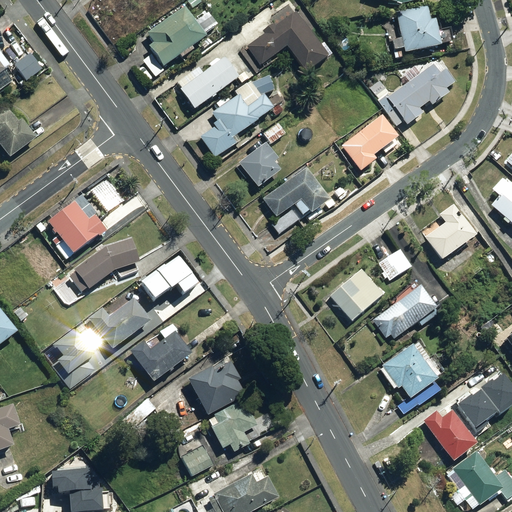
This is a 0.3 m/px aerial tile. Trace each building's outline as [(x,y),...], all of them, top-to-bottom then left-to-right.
[(202,3),(199,0),(188,0),(185,3),(191,12),(202,3)] [(399,39),(390,41),(394,61),(407,58),(407,56),(439,50),(431,8),(395,14),(399,39)] [(193,23),(182,9),(144,38),(150,46),(145,50),(150,56),(141,63),(154,79),(162,72),(161,71),(202,38),(201,37),(213,27),(203,15),(193,23)] [(326,60),(294,14),(272,28),(271,26),(261,33),(262,35),(245,47),(259,68),(285,51),(302,76),(326,60)] [(355,55),(342,36),(332,42),(345,61),(355,55)] [(37,68),(30,59),(16,69),(23,79),(37,68)] [(192,113),(234,81),(218,59),(208,66),(210,69),(201,75),(197,70),(176,86),(180,91),(177,93),(192,113)] [(385,115),(399,133),(408,125),(421,116),(418,111),(427,105),(430,109),(447,96),(444,92),(453,85),(443,72),(437,77),(429,66),(418,74),(413,67),(402,75),(406,83),(390,95),(379,81),(367,90),(385,115)] [(238,144),(234,138),(270,112),(261,98),(259,100),(258,98),(271,93),(267,77),(248,84),(233,93),(236,98),(210,115),(215,124),(210,127),(212,130),(198,139),(212,161),(238,144)] [(7,110),(0,116),(0,148),(10,160),(33,140),(7,110)] [(395,142),(379,119),(340,149),(359,175),(373,164),(370,160),(395,142)] [(284,134),(276,125),(261,136),(268,146),(284,134)] [(277,163),(263,145),(237,166),(255,189),(276,172),(272,167),(277,163)] [(284,184),(260,202),(274,222),(270,226),(279,237),(307,216),(309,218),(323,207),(326,211),(333,206),(303,166),(282,182),(284,184)] [(102,218),(126,200),(108,177),(85,195),(102,218)] [(511,225),(511,186),(511,187),(503,180),(492,192),(500,199),(492,208),(511,225)] [(51,220),(45,224),(71,260),(103,237),(91,219),(86,222),(71,202),(49,217),(51,220)] [(474,239),(450,206),(436,217),(442,226),(422,240),(439,264),(474,239)] [(136,267),(128,241),(97,250),(69,270),(86,293),(113,274),(136,267)] [(399,252),(376,266),(387,284),(410,270),(399,252)] [(346,326),(381,297),(361,273),(345,286),(342,282),(330,291),(333,295),(325,301),(346,326)] [(438,317),(416,287),(371,321),(385,341),(387,339),(390,343),(416,324),(420,330),(438,317)] [(109,354),(148,323),(130,300),(107,318),(100,310),(85,323),(109,354)] [(0,348),(19,334),(0,309),(0,348)] [(150,386),(191,356),(170,327),(128,357),(150,386)] [(511,336),(502,342),(511,358),(511,336)] [(401,417),(438,394),(431,383),(437,379),(415,344),(376,369),(392,394),(398,390),(406,403),(396,409),(401,417)] [(200,416),(239,395),(225,369),(211,377),(208,373),(184,386),(200,416)] [(82,382),(75,375),(65,385),(72,392),(82,382)] [(246,444),(262,437),(244,400),(240,403),(235,405),(211,417),(212,420),(205,424),(219,454),(227,450),(230,455),(248,447),(246,444)] [(11,408),(0,411),(0,452),(11,449),(6,432),(17,429),(11,408)] [(435,414),(421,425),(451,465),(473,448),(448,414),(440,420),(435,414)] [(202,448),(179,459),(190,480),(212,469),(202,448)] [(490,480),(472,454),(443,474),(456,493),(449,497),(456,508),(463,503),(469,511),(473,511),(499,495),(505,503),(511,497),(511,485),(503,472),(490,480)] [(255,511),(277,500),(259,469),(209,499),(216,511),(255,511)] [(64,511),(97,511),(96,487),(83,475),(48,477),(49,500),(64,499),(64,511)]
